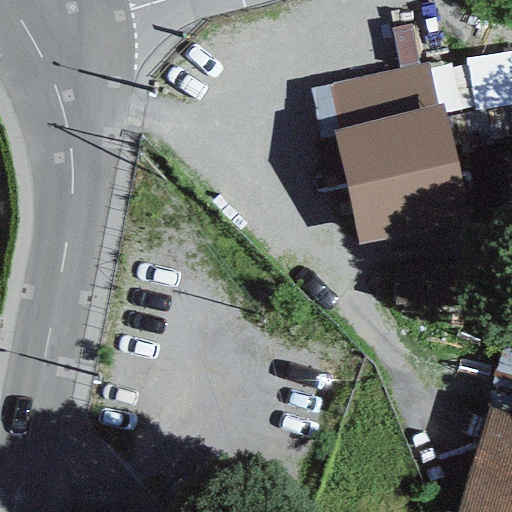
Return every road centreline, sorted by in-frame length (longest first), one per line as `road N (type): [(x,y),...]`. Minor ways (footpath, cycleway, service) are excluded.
road 1 (residential): [(31,35),(54,89),(70,165),(12,511)]
road 2 (residential): [(160,0),(31,35)]
